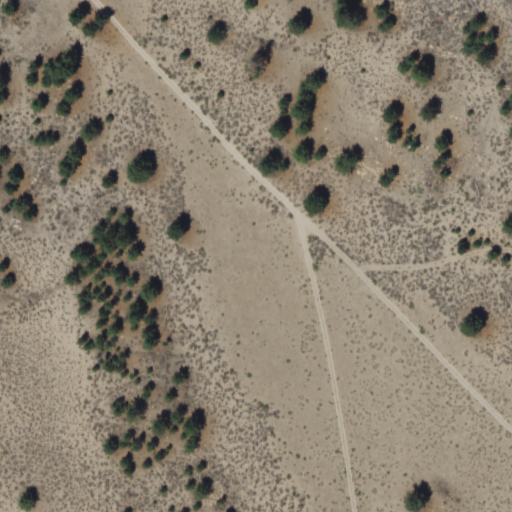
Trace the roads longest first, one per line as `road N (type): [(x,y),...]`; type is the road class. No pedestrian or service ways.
road 1 (track): [(511,433),(90,0)]
road 2 (track): [(299,223),(355,511)]
road 3 (track): [(511,254),(358,278)]
